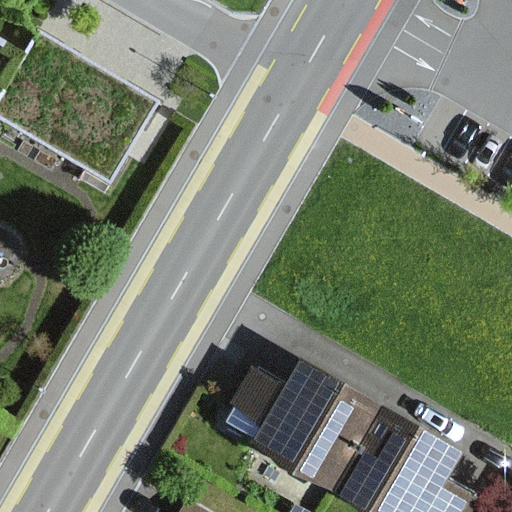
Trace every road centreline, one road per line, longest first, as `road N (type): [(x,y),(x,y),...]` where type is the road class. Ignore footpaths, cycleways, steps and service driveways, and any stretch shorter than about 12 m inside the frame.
road 1 (secondary): [(56,511),(295,100)]
road 2 (residential): [(295,100),(136,0)]
